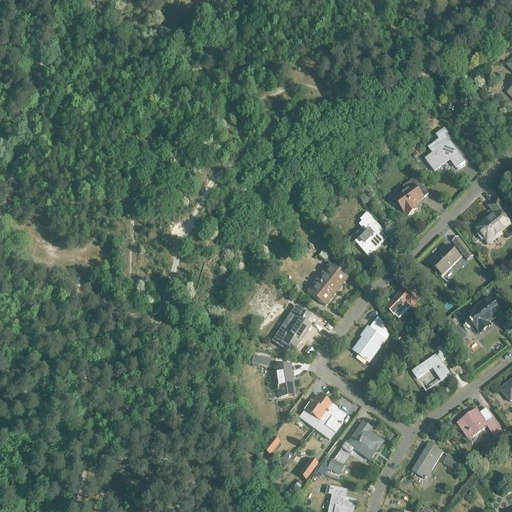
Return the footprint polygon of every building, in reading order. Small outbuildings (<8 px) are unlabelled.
[(444,130),(436,136),(439,141),(448,135),(444,130)] [(446,145),(425,160),(434,173),(447,165),(446,163),(449,161),(456,170),(464,163),(465,163),(450,142),(446,145)] [(416,203),(416,204),(423,199),(418,193),(423,189),(415,178),(410,182),(413,186),(394,200),(403,213),(404,213),(407,217),(416,210),(413,206),(416,203)] [(365,190),(361,184),(354,188),(358,194),(357,195),(364,206),(372,202),(365,190)] [(486,241),(488,244),(500,234),(499,233),(508,226),(502,218),(508,214),(497,200),(489,207),(494,214),(483,223),(484,224),(477,230),(478,231),(476,235),(481,241),(486,241)] [(380,246),(380,247),(389,238),(371,220),(372,219),(366,214),(359,221),(361,223),(358,227),(364,233),(355,242),(362,251),(364,249),(371,255),(380,246)] [(430,264),(443,277),(461,259),(448,246),(430,264)] [(458,250),(467,261),(472,257),(464,246),(458,250)] [(319,257),(326,262),(329,257),(322,252),(319,257)] [(335,272),(335,273),(329,269),(317,284),(321,287),(312,298),(324,308),(334,295),(330,293),(338,282),(342,285),(345,281),(335,272)] [(416,292),(412,295),(405,288),(385,309),(393,316),(405,304),(410,309),(418,301),(422,297),(416,292)] [(476,330),(480,335),(490,327),(488,325),(501,314),(489,299),(466,317),(468,320),(465,321),(464,324),(465,326),(469,331),(471,332),(474,332),(476,330)] [(289,347),(295,350),(310,327),(305,324),(309,317),(298,310),(294,317),(297,319),(282,342),(279,340),(275,345),(285,352),(289,347)] [(363,337),(352,353),(368,364),(384,344),(384,342),(388,336),(373,322),(367,329),(362,336),(363,337)] [(442,382),(450,377),(441,363),(450,357),(442,347),(436,351),(439,355),(412,373),(416,380),(432,369),(442,382)] [(251,365),(268,368),(269,362),(252,358),(251,365)] [(273,369),(278,399),(294,397),(289,366),(273,369)] [(511,381),(499,391),(509,403),(511,401),(511,381)] [(304,413),(300,419),(313,429),(314,430),(331,406),(326,402),(325,403),(317,397),(311,404),(310,403),(304,412),(304,413)] [(331,406),(314,430),(329,440),(334,434),(340,426),(339,425),(344,417),(336,411),(337,410),(331,406)] [(492,420),(485,425),(475,411),(456,424),(468,441),(486,428),(493,437),(500,432),(492,420)] [(346,443),(342,449),(350,455),(353,450),(369,462),(374,454),(373,453),(376,449),(377,450),(382,443),(368,433),(371,430),(362,424),(350,440),(347,444),(346,443)] [(411,473),(425,481),(442,453),(428,445),(411,473)] [(268,446),(259,460),(265,464),(274,451),(268,446)] [(443,464),(456,472),(460,464),(447,457),(443,464)] [(305,481),(317,465),(311,460),(299,476),(305,481)] [(352,511),(355,501),(344,499),(346,491),(329,488),(327,496),(330,497),(327,511),(352,511)]
